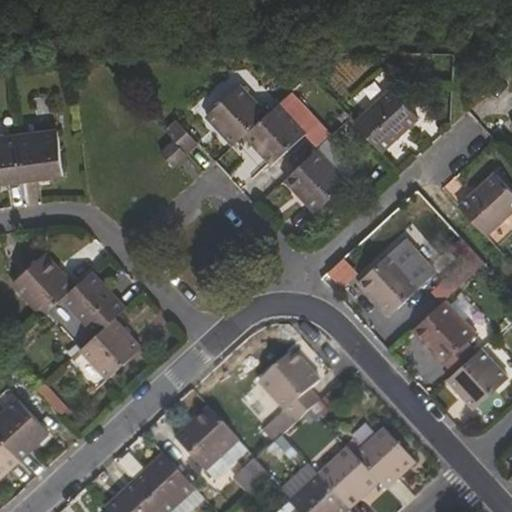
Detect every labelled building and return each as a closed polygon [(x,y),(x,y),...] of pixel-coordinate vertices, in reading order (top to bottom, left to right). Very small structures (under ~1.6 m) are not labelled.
[(240,84),(206,115),(232,143),(244,132),(266,112),(240,84)] [(391,88),(354,122),(382,152),(419,119),(391,88)] [(273,164),(306,134),(277,102),(266,112),(244,132),(273,164)] [(198,143),(175,118),(165,129),(168,133),(173,137),(188,153),(198,143)] [(63,173),(58,128),(18,134),(24,179),(63,173)] [(0,181),(24,179),(18,134),(0,136),(0,181)] [(160,151),(174,166),(188,153),(173,137),(160,151)] [(348,181),(318,148),(285,178),(315,211),(348,181)] [(511,210),(511,190),(496,173),(459,206),(486,235),(511,210)] [(12,282),(42,316),(50,307),(75,284),(46,252),(12,282)] [(389,314),(421,285),(391,252),(358,281),(389,314)] [(343,257),(328,272),(342,286),(357,271),(343,257)] [(74,333),(85,322),(96,333),(115,317),(125,307),(91,270),(75,284),(50,307),(74,333)] [(446,299),(414,329),(453,374),(478,352),(468,341),(476,333),(446,299)] [(107,378),(142,346),(115,317),(96,333),(81,348),(107,378)] [(478,352),(453,374),(449,379),(475,409),(509,378),(482,348),(478,352)] [(294,350),(260,381),(291,415),(297,422),(312,408),(321,400),(322,399),(312,388),(321,380),(294,350)] [(71,411),(44,381),(37,389),(63,419),(71,411)] [(17,398),(0,413),(0,438),(19,459),(47,433),(17,398)] [(320,417),(328,409),(321,400),(312,408),(320,417)] [(210,405),(175,437),(206,469),(239,439),(210,405)] [(291,415),(277,429),(283,435),(297,422),(291,415)] [(416,462),(386,428),(355,456),(379,482),(386,490),(416,462)] [(0,475),(19,459),(0,438),(0,475)] [(206,469),(214,479),(249,449),(239,439),(206,469)] [(355,456),(348,447),(319,475),(349,509),(379,482),(355,456)] [(170,511),(197,488),(165,453),(134,481),(162,511),(170,511)] [(259,461),(246,473),(258,487),(267,479),(272,475),(259,461)] [(319,475),(289,501),(297,510),(298,511),(346,511),(349,509),(319,475)] [(162,511),(134,481),(104,508),(107,511),(162,511)]
